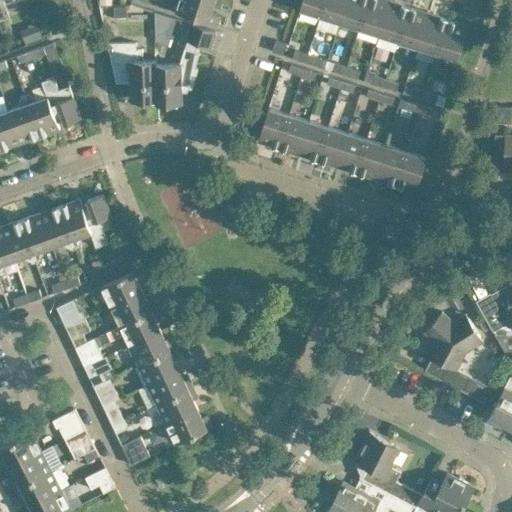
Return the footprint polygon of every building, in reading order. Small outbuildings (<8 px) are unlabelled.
[(0,0),(0,19),(9,16),(7,9),(17,6),(15,0),(0,0)] [(210,11),(213,0),(211,0),(178,0),(176,11),(217,24),(220,14),(210,11)] [(302,0),(300,8),(319,14),(323,0),(302,0)] [(345,0),(323,0),(319,14),(339,21),(345,0)] [(367,0),(345,0),(339,21),(359,27),(367,0)] [(388,0),(367,0),(359,27),(379,33),(388,0)] [(409,6),(390,0),(388,0),(379,33),(398,39),(409,6)] [(126,6),(113,7),(113,17),(126,17),(126,6)] [(418,46),(429,12),(409,6),(398,39),(418,46)] [(177,17),(154,10),(155,40),(168,44),(177,17)] [(438,52),(448,18),(429,12),(418,46),(438,52)] [(468,24),(448,18),(438,52),(457,58),(468,24)] [(156,63),(156,102),(167,101),(168,105),(177,105),(178,101),(181,101),(181,92),(187,91),(191,77),(195,77),(198,68),(195,66),(200,51),(199,51),(201,44),(210,47),(215,30),(191,22),(186,39),(188,40),(186,47),(185,46),(180,63),(156,63)] [(287,43),(281,41),(275,39),(272,50),(283,54),(287,43)] [(156,102),(156,63),(156,59),(143,60),(143,48),(136,48),(136,41),(107,42),(115,76),(116,76),(116,73),(131,73),(131,98),(143,98),(145,102),(156,102)] [(54,42),(43,46),(46,54),(50,65),(61,61),(54,42)] [(43,46),(35,49),(38,57),(46,54),(43,46)] [(17,56),(20,63),(38,57),(35,49),(17,56)] [(292,57),(305,61),(307,53),(294,49),(292,57)] [(305,61),(324,67),(327,59),(307,53),(305,61)] [(327,59),(324,67),(344,73),(347,66),(327,59)] [(288,71),(300,75),(303,67),(290,63),(288,71)] [(357,77),(359,70),(347,66),(344,73),(357,77)] [(314,79),(316,71),(303,67),(300,75),(314,79)] [(363,79),(384,86),(386,78),(365,72),(363,79)] [(54,76),(46,79),(61,120),(64,119),(65,122),(81,116),(66,74),(55,78),(54,76)] [(326,83),(340,87),(342,79),(329,75),(326,83)] [(396,90),(399,83),(386,78),(384,86),(396,90)] [(28,92),(25,93),(40,135),(60,128),(58,121),(61,120),(46,79),(41,81),(47,96),(36,100),(34,96),(29,93),(28,92)] [(352,91),(355,83),(342,79),(340,87),(352,91)] [(402,91),(423,98),(425,91),(404,84),(402,91)] [(365,95),(379,99),(382,92),(368,88),(365,95)] [(423,98),(435,102),(437,94),(425,91),(423,98)] [(392,103),(394,96),(382,92),(379,99),(392,103)] [(21,142),(40,135),(25,93),(20,95),(20,96),(18,102),(19,105),(9,109),(21,142)] [(397,105),(419,112),(421,103),(400,97),(397,105)] [(430,116),(433,107),(421,103),(419,112),(430,116)] [(258,140),(277,146),(288,113),(268,107),(258,140)] [(0,145),(1,149),(21,142),(9,109),(0,112),(0,145)] [(277,146),(297,153),(308,119),(288,113),(277,146)] [(327,126),(308,119),(297,153),(317,159),(327,126)] [(347,132),(327,126),(317,159),(337,165),(347,132)] [(367,138),(347,132),(337,165),(356,172),(367,138)] [(367,138),(356,172),(376,178),(387,144),(367,138)] [(376,178),(396,184),(406,151),(387,144),(376,178)] [(426,157),(406,151),(396,184),(415,190),(426,157)] [(88,202),(85,203),(100,244),(108,242),(107,239),(118,235),(103,193),(87,199),(88,202)] [(82,204),(80,197),(60,204),(75,247),(79,245),(78,244),(81,239),(80,235),(90,231),(96,246),(100,244),(85,203),(82,204)] [(60,204),(41,211),(53,244),(63,241),(64,245),(70,247),(70,248),(75,247),(60,204)] [(53,244),(41,211),(22,218),(37,260),(40,259),(40,258),(43,252),(41,249),(53,244)] [(37,260),(22,218),(2,225),(14,258),(25,254),(26,258),(32,261),(32,262),(37,260)] [(14,258),(2,225),(0,225),(0,273),(2,273),(2,272),(4,266),(3,262),(14,258)] [(93,278),(110,272),(107,264),(103,266),(100,259),(91,262),(94,269),(90,270),(93,278)] [(116,261),(107,264),(110,272),(119,268),(116,261)] [(101,285),(111,305),(142,290),(138,281),(143,279),(137,267),(101,285)] [(78,275),(65,279),(68,287),(80,282),(78,275)] [(54,292),(68,287),(65,279),(51,284),(54,292)] [(490,291),(476,299),(486,317),(493,329),(503,324),(511,324),(511,280),(509,281),(509,287),(493,296),(490,291)] [(39,288),(26,293),(29,300),(42,296),(39,288)] [(147,299),(142,290),(111,305),(120,324),(156,307),(151,297),(147,299)] [(16,305),(29,300),(26,293),(13,298),(16,305)] [(66,326),(86,317),(76,296),(57,306),(66,326)] [(106,330),(110,339),(124,332),(129,344),(161,329),(157,320),(161,318),(156,307),(120,324),(106,330)] [(453,319),(442,309),(423,330),(433,340),(427,353),(446,363),(439,377),(484,401),(491,386),(452,365),(460,351),(480,335),(465,311),(453,319)] [(86,317),(66,326),(75,345),(87,340),(83,332),(91,328),(86,317)] [(161,329),(129,344),(138,363),(175,346),(170,336),(165,338),(161,329)] [(75,345),(85,365),(96,359),(87,340),(75,345)] [(138,363),(148,383),(179,368),(175,359),(180,357),(175,346),(138,363)] [(96,359),(85,365),(94,384),(110,377),(110,376),(105,378),(102,372),(112,367),(106,354),(96,359)] [(179,368),(148,383),(157,403),(193,385),(188,375),(184,377),(179,368)] [(497,425),(499,421),(508,426),(511,418),(511,375),(510,375),(486,420),(497,425)] [(114,399),(119,396),(110,377),(94,384),(98,394),(103,404),(114,399)] [(193,385),(157,403),(166,422),(198,407),(194,398),(198,396),(193,385)] [(114,399),(103,404),(112,423),(124,418),(120,410),(119,410),(114,399)] [(57,427),(59,426),(65,438),(85,427),(75,407),(53,419),(57,427)] [(202,416),(198,407),(166,422),(176,442),(212,425),(207,414),(202,416)] [(124,418),(112,423),(116,432),(128,426),(124,418)] [(65,438),(75,457),(84,452),(95,446),(85,427),(65,438)] [(6,457),(11,465),(42,450),(31,430),(0,445),(0,456),(1,459),(6,457)] [(366,464),(359,476),(372,482),(416,505),(423,492),(397,479),(401,470),(391,464),(400,447),(370,431),(355,458),(366,464)] [(150,454),(140,434),(121,443),(131,463),(150,454)] [(95,446),(84,452),(88,460),(99,454),(95,446)] [(15,474),(11,477),(16,487),(51,469),(42,450),(11,465),(15,474)] [(91,488),(100,483),(104,491),(115,485),(105,466),(85,476),(91,488)] [(61,488),(51,469),(16,487),(21,497),(26,495),(30,504),(61,488)] [(432,477),(431,477),(423,492),(416,505),(412,511),(429,511),(431,508),(438,511),(459,511),(466,501),(464,501),(472,485),(447,472),(432,500),(423,495),(432,477)] [(381,511),(386,511),(390,506),(401,511),(412,511),(416,505),(372,482),(366,492),(343,480),(327,511),(328,511),(371,511),(374,508),(381,511)] [(63,511),(72,508),(61,488),(30,504),(34,511),(63,511)]
